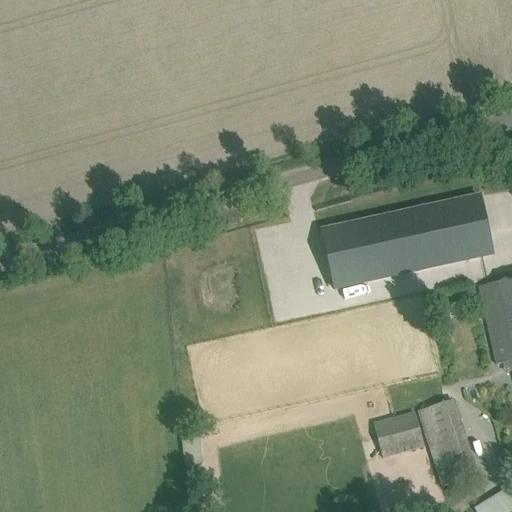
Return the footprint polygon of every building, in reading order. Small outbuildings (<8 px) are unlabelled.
[(480,198),(321,233),(334,290),(494,255),(480,198)] [(511,281),(490,287),(511,372),(511,371),(511,281)] [(418,412),(440,488),(479,476),(456,401),(418,412)] [(415,413),(374,424),(381,450),(383,459),(424,448),(422,439),(415,413)] [(201,436),(183,440),(185,467),(205,466),(201,436)] [(511,488),(511,489),(510,488),(474,508),(476,511),(509,511),(511,511),(511,488)]
